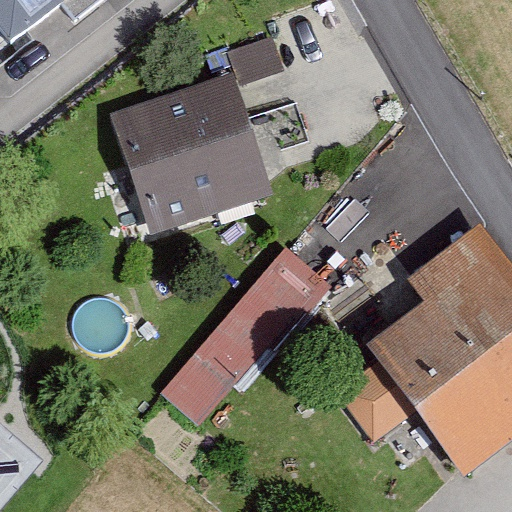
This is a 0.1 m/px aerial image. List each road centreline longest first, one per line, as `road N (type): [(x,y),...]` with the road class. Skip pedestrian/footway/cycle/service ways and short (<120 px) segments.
road 1 (residential): [(511,214),(385,0)]
road 2 (unknown): [(0,130),(150,0)]
